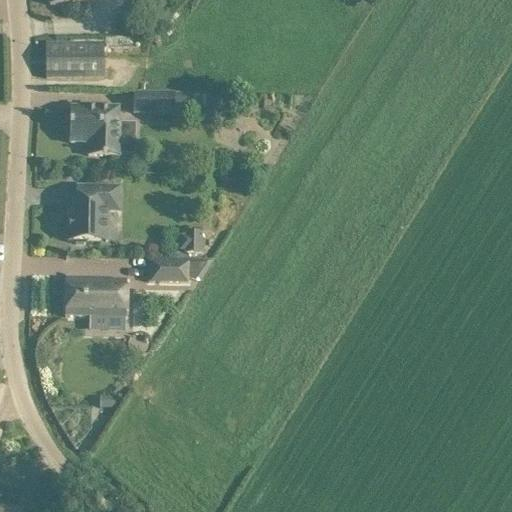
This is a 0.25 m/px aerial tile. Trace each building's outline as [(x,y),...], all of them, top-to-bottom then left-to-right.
[(129,39),(104,40),(105,49),(129,49),(129,39)] [(46,79),(66,79),(104,79),(103,44),(46,45),(46,79)] [(173,116),(173,95),(133,94),(133,115),(173,116)] [(119,109),(90,109),(70,109),(69,144),(88,144),(88,157),(121,157),(122,125),(119,125),(119,109)] [(120,214),(120,189),(77,189),(76,206),(68,206),(68,241),(88,242),(109,242),(109,214),(120,214)] [(203,253),(203,232),(185,231),(185,234),(180,234),(180,249),(185,250),(185,253),(203,253)] [(188,284),(189,260),(149,259),(148,283),(188,284)] [(125,319),(126,281),(65,280),(65,318),(125,319)] [(99,397),(99,409),(111,409),(111,398),(99,397)]
